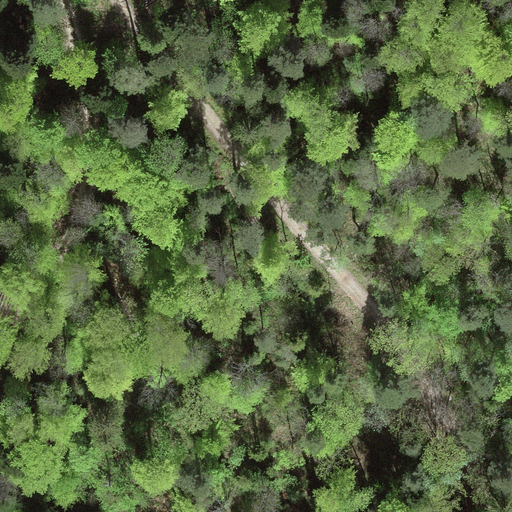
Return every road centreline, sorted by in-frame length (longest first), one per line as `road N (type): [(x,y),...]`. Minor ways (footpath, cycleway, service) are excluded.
road 1 (track): [(488,511),(446,422),(344,278),(201,113),(118,0)]
road 2 (track): [(73,0),(84,46),(90,173),(0,355)]
